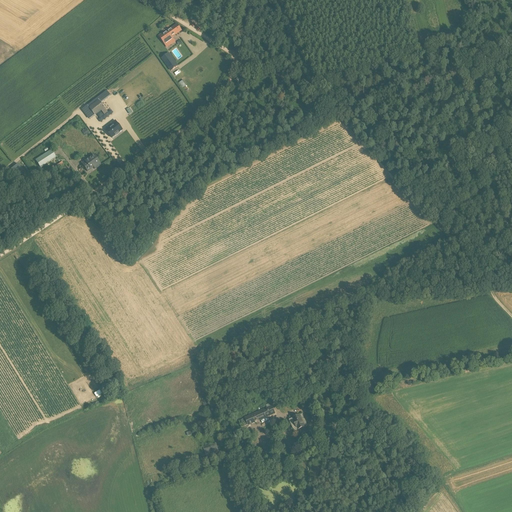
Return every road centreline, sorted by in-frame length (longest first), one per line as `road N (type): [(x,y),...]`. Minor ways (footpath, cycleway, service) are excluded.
road 1 (track): [(478,278),(317,98),(234,57)]
road 2 (track): [(0,253),(191,126),(223,88),(234,57)]
road 3 (track): [(511,357),(372,391),(313,415)]
road 4 (track): [(157,511),(150,482),(250,445)]
